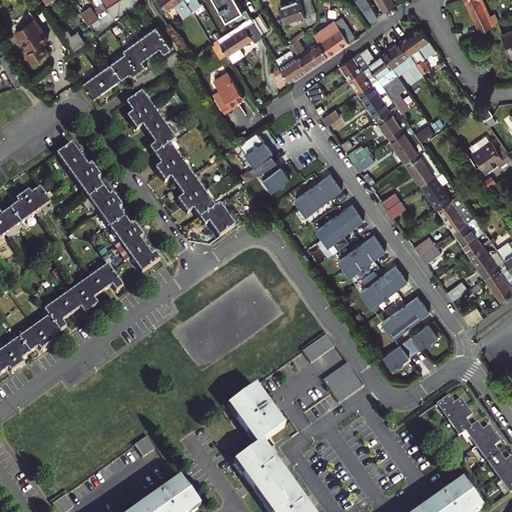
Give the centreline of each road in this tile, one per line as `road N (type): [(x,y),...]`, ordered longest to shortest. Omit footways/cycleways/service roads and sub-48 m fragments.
road 1 (residential): [(198,271),(242,239),(266,238),(383,395),(410,398),(467,369)]
road 2 (residential): [(467,369),(451,321),(302,109)]
road 3 (residential): [(198,271),(87,116),(61,113),(0,156)]
road 4 (residential): [(0,412),(198,271)]
road 5 (residential): [(423,0),(474,81),(511,94)]
road 6 (residential): [(380,27),(299,84),(302,109)]
